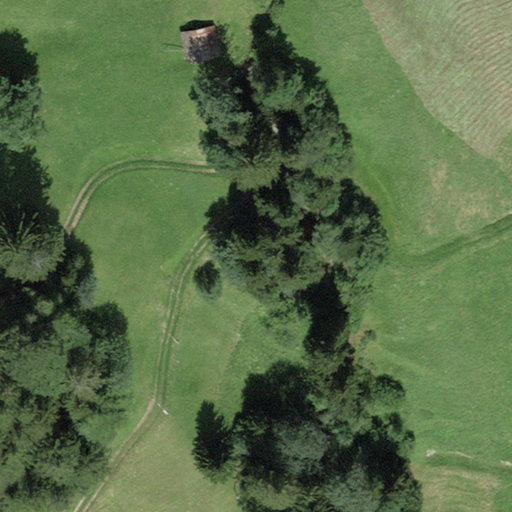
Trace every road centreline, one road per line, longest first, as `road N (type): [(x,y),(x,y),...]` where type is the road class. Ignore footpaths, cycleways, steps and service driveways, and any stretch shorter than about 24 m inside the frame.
road 1 (track): [(79,511),(152,418),(182,268),(244,203),(252,173),(145,162),(98,176),(44,275),(0,303)]
road 2 (track): [(511,223),(406,258),(396,252),(381,201),(350,158)]
